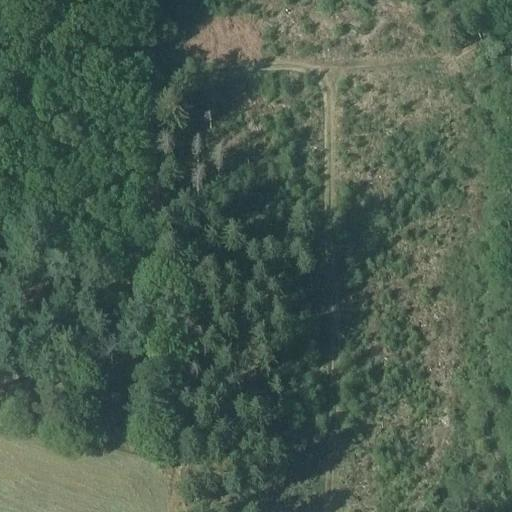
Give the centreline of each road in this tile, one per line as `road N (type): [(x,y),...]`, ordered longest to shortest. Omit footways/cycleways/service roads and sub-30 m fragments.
road 1 (track): [(351,511),(330,56),(168,54),(90,0)]
road 2 (track): [(330,56),(450,53),(511,23)]
